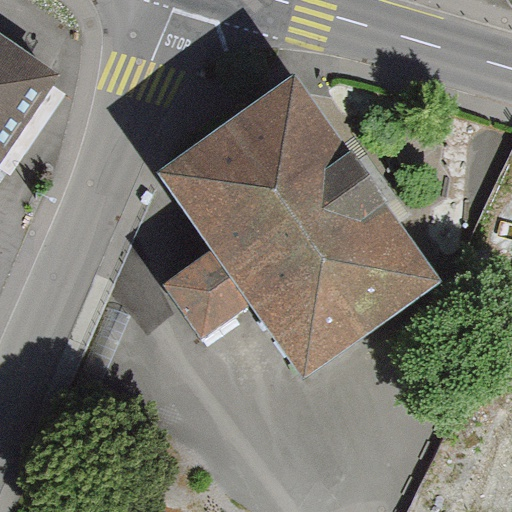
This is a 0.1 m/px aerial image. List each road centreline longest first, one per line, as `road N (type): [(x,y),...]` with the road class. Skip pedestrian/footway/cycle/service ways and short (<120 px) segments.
road 1 (residential): [(0,423),(178,0)]
road 2 (tertiary): [(511,67),(279,0)]
